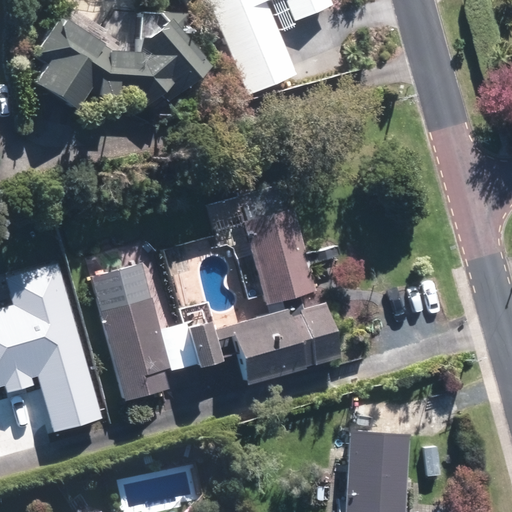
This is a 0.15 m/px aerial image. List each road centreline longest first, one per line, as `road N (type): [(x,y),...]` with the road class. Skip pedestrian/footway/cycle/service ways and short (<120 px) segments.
road 1 (residential): [(419,0),(472,192)]
road 2 (residential): [(472,192),(511,335)]
